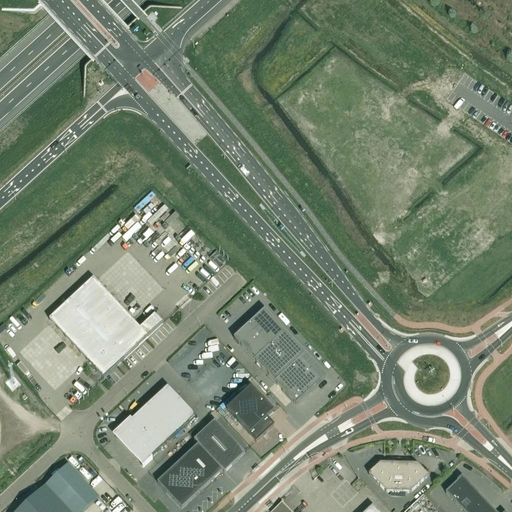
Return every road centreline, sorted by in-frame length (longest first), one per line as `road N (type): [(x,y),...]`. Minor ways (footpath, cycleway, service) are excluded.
road 1 (secondary): [(404,347),(363,312),(145,63)]
road 2 (secondary): [(124,83),(348,325)]
road 3 (unclassified): [(75,433),(238,280)]
road 4 (track): [(471,94),(424,166),(475,231)]
road 5 (motorway): [(0,197),(124,83)]
road 6 (motorway): [(0,111),(123,0)]
road 7 (motorway): [(90,0),(0,80)]
